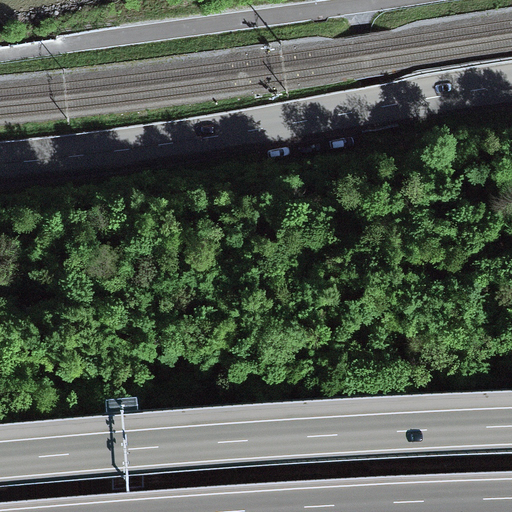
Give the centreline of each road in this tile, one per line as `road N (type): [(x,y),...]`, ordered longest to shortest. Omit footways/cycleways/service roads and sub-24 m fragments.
road 1 (primary): [(511,84),(0,163)]
road 2 (motorway): [(511,424),(0,459)]
road 3 (track): [(0,54),(354,6)]
road 4 (motorway): [(249,511),(511,499)]
